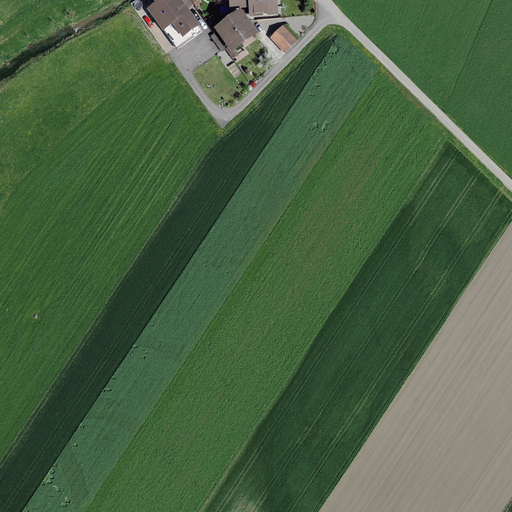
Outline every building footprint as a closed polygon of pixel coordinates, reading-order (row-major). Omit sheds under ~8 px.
[(164,0),(149,11),(175,47),(200,30),(178,0),(164,0)] [(249,7),(250,15),(273,13),(272,0),(231,0),(232,9),(249,7)] [(240,18),(221,31),(233,48),(251,35),(240,18)] [(282,28),(271,38),(285,52),(296,42),(282,28)] [(221,51),(225,48),(215,34),(211,37),(221,51)]
